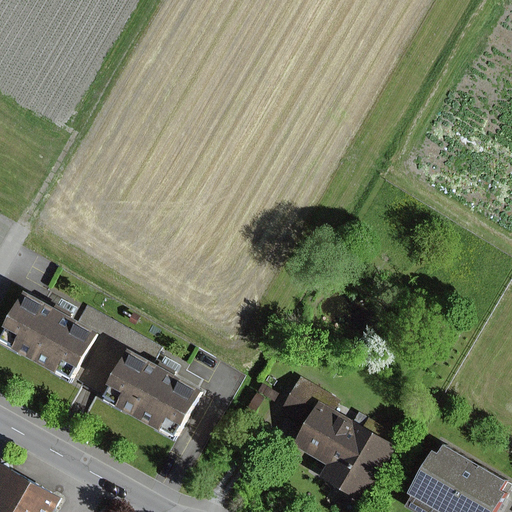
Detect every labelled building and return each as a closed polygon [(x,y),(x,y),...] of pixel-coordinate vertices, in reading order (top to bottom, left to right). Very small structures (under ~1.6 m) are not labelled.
[(98,334),(23,293),(0,333),(0,342),(72,382),(98,334)] [(202,392),(126,350),(100,398),(176,439),(202,392)] [(395,445),(331,411),(338,399),(301,379),(283,414),(307,426),(296,447),(327,464),(320,477),(365,501),(395,445)] [(495,511),(506,494),(501,490),(506,481),(444,445),(439,454),(433,451),(408,494),(413,497),(407,508),(414,511),(495,511)] [(0,511),(53,511),(60,499),(0,465),(0,511)]
